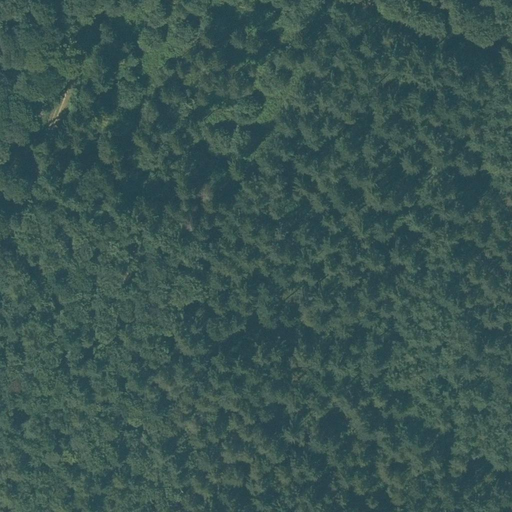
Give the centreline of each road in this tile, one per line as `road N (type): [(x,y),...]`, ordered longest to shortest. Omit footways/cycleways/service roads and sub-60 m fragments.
road 1 (track): [(0,261),(102,0)]
road 2 (track): [(511,52),(383,0)]
